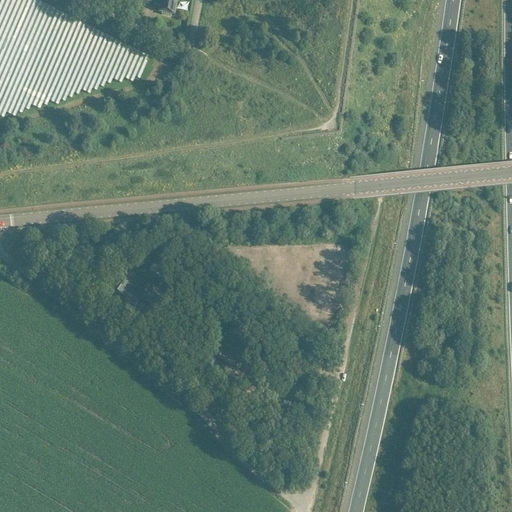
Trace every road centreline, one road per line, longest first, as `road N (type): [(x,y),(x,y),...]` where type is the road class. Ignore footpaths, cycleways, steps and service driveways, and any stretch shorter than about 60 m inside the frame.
road 1 (motorway): [(451,0),(403,289),(355,511)]
road 2 (tertiary): [(0,223),(511,173)]
road 3 (unclassified): [(305,504),(0,250)]
road 4 (unclassified): [(305,504),(371,213)]
road 5 (track): [(340,365),(159,284)]
road 6 (motorway): [(511,136),(511,0)]
